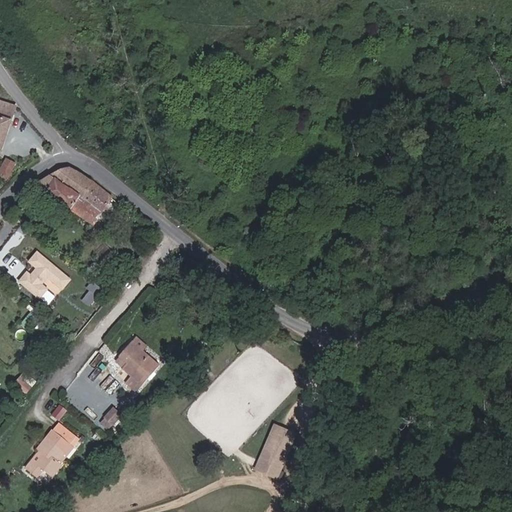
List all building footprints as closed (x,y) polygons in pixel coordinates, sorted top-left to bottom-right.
[(0,134),(13,104),(0,99),(0,134)] [(0,162),(0,169),(6,173),(10,164),(2,159),(0,162)] [(108,196),(69,167),(61,163),(47,169),(30,180),(89,222),(108,196)] [(65,291),(75,278),(39,251),(28,264),(32,267),(21,282),(49,303),(61,288),(65,291)] [(112,364),(129,379),(155,347),(130,327),(114,346),(122,353),(116,359),(112,364)] [(116,359),(122,353),(114,346),(109,352),(116,359)] [(28,376),(16,367),(11,374),(23,383),(28,376)] [(101,405),(107,412),(118,403),(111,395),(101,405)] [(102,423),(112,431),(131,409),(120,401),(102,423)] [(64,432),(72,422),(55,408),(47,418),(64,432)] [(49,450),(64,432),(47,418),(40,426),(42,428),(37,434),(35,432),(30,438),(33,441),(27,448),(24,446),(16,455),(28,466),(35,458),(44,465),(53,454),(49,450)] [(286,441),(266,429),(246,462),(260,470),(255,478),(261,482),(286,441)] [(255,478),(260,470),(246,462),(241,470),(255,478)]
